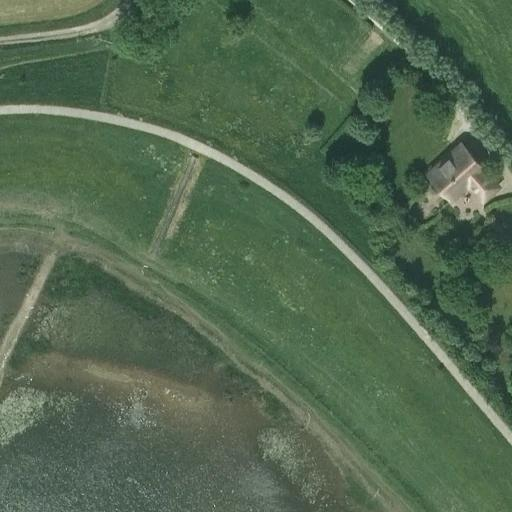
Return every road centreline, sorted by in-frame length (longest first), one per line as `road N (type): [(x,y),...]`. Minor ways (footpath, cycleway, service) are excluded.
road 1 (track): [(353,0),(426,64),(511,176)]
road 2 (unclassified): [(0,44),(88,28),(137,0)]
